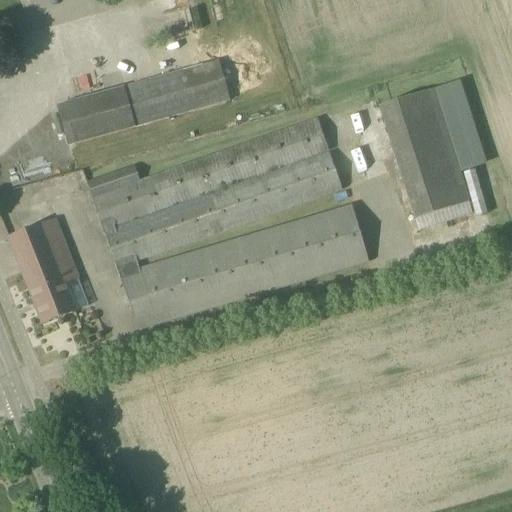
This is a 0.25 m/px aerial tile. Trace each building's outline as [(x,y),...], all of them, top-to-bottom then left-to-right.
[(220,70),(218,62),(56,107),(57,109),(68,146),(229,100),(228,98),(220,70)] [(420,232),(471,215),(467,203),(470,202),(432,89),(378,107),(420,232)] [(343,191),(317,118),(140,179),(136,167),(88,183),(137,329),(367,260),(351,205),(140,269),(138,262),(343,191)] [(44,325),(77,313),(77,311),(67,285),(79,282),(80,282),(58,221),(10,239),(44,325)] [(67,285),(77,311),(88,306),(79,282),(67,285)]
